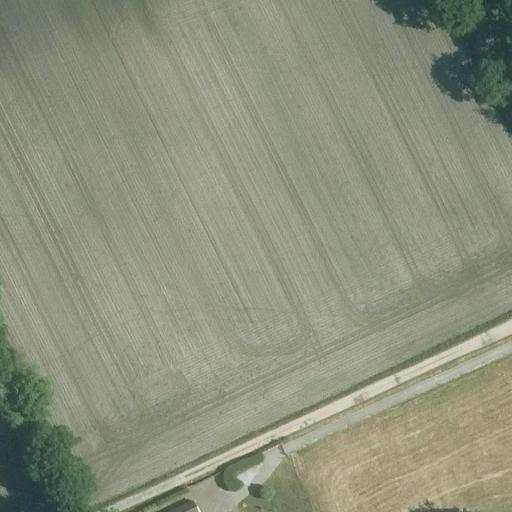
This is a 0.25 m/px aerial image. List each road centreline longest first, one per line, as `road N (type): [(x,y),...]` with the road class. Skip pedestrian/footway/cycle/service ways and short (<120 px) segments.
road 1 (track): [(118,511),(511,329)]
road 2 (unclassified): [(511,115),(456,0)]
